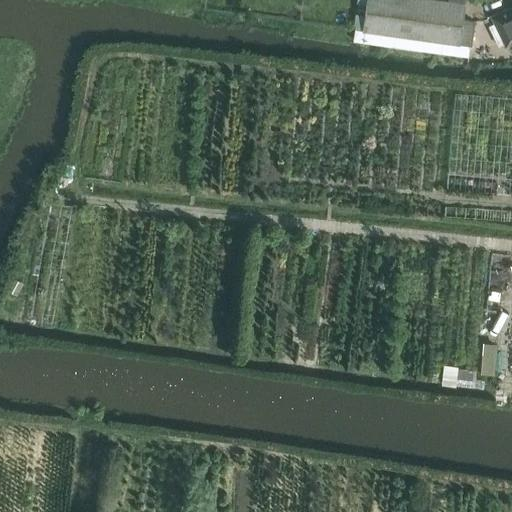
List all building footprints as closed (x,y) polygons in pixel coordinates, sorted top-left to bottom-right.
[(355,29),(353,42),(457,57),(459,44),(472,46),(475,24),(462,22),(465,0),(366,0),(362,30),(355,29)] [(511,0),(492,0),(498,12),(511,5),(511,0)] [(511,6),(492,16),(506,45),(511,42),(511,6)] [(60,321),(78,197),(48,192),(30,316),(60,321)] [(13,276),(6,289),(18,295),(24,283),(13,276)] [(500,364),(502,333),(484,332),(483,363),(500,364)] [(444,365),(441,384),(455,386),(457,366),(444,365)]
